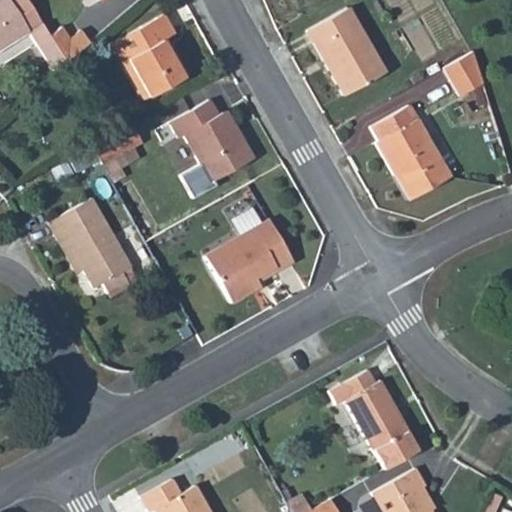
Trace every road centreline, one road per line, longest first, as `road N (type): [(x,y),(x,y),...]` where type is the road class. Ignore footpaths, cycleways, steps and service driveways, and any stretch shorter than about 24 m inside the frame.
road 1 (residential): [(223,0),(380,276)]
road 2 (residential): [(380,276),(108,432)]
road 3 (residential): [(0,268),(24,287),(108,432)]
road 4 (residential): [(380,276),(440,365),(511,411)]
road 5 (residential): [(511,205),(380,276)]
